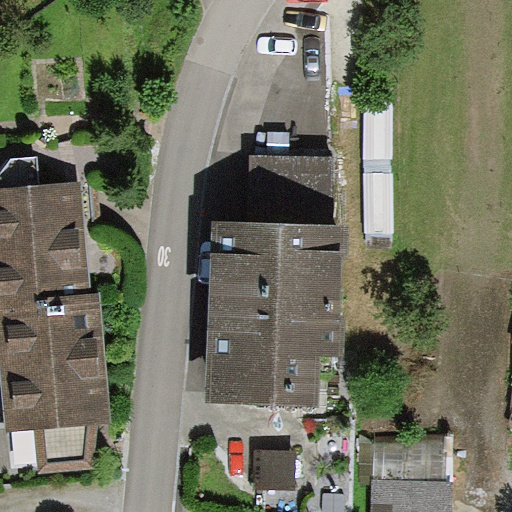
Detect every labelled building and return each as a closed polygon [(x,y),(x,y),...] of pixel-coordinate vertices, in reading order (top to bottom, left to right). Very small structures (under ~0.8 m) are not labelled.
[(216,223),(210,400),(315,403),(317,360),(343,361),(348,223),(337,223),(340,155),(247,151),(244,223),(216,223)] [(0,176),(0,319),(43,316),(42,298),(91,294),(82,182),(40,186),(38,157),(14,159),(0,176)] [(43,316),(0,319),(0,358),(5,431),(35,428),(40,474),(96,468),(99,424),(109,421),(100,293),(91,294),(42,298),(43,316)] [(372,511),(453,511),(454,441),(372,441),(372,511)] [(297,452),(257,451),(256,491),(296,493),(297,452)]
